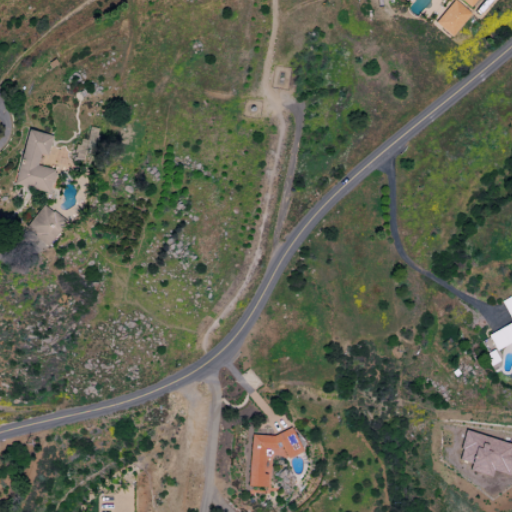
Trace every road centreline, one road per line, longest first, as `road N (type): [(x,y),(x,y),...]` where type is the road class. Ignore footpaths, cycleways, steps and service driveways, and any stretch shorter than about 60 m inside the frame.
road 1 (residential): [(213,359),(325,206),(511,47)]
road 2 (residential): [(0,428),(152,389),(213,359)]
road 3 (residential): [(205,511),(219,410),(213,359)]
